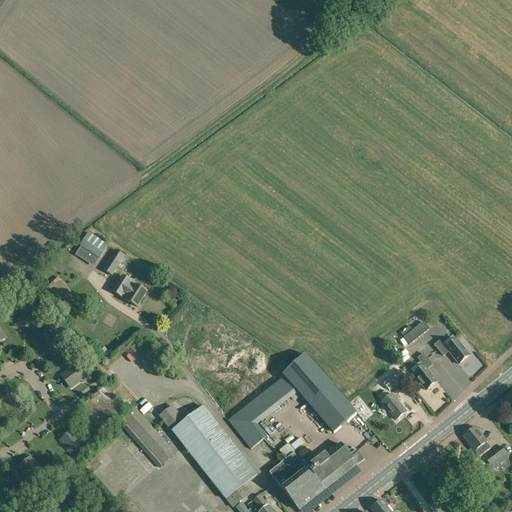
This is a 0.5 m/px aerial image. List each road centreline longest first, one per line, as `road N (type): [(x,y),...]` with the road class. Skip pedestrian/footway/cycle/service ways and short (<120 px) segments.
road 1 (track): [(136,180),(375,0)]
road 2 (secondary): [(340,511),(511,376)]
